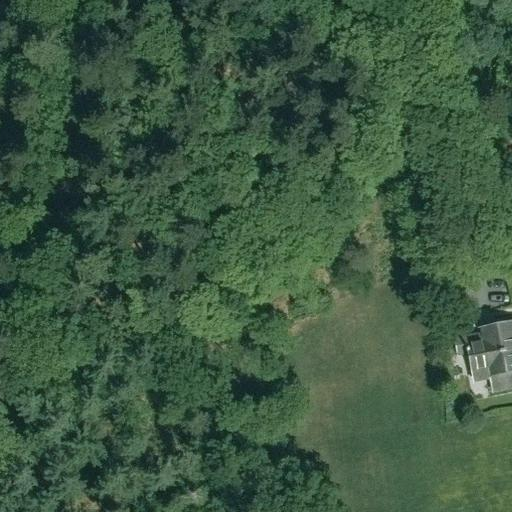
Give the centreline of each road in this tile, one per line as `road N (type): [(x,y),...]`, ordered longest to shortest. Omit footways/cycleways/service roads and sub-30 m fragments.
road 1 (track): [(0,412),(186,298),(293,219),(359,125),(404,0)]
road 2 (track): [(83,0),(63,125),(0,379)]
